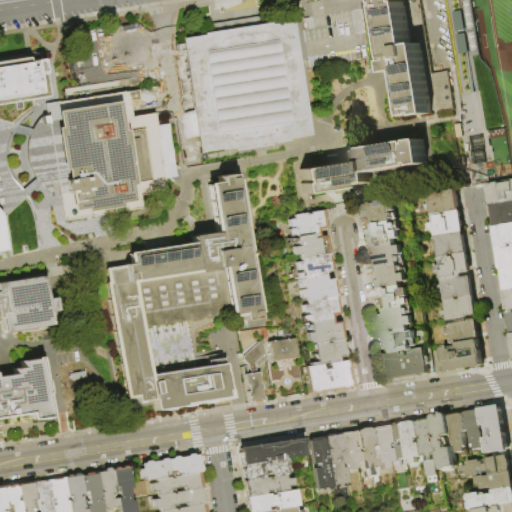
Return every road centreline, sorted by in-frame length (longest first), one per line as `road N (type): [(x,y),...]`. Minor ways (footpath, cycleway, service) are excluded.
road 1 (secondary): [(511,382),(0,465)]
road 2 (residential): [(471,188),(499,365),(510,383)]
road 3 (residential): [(371,406),(343,229)]
